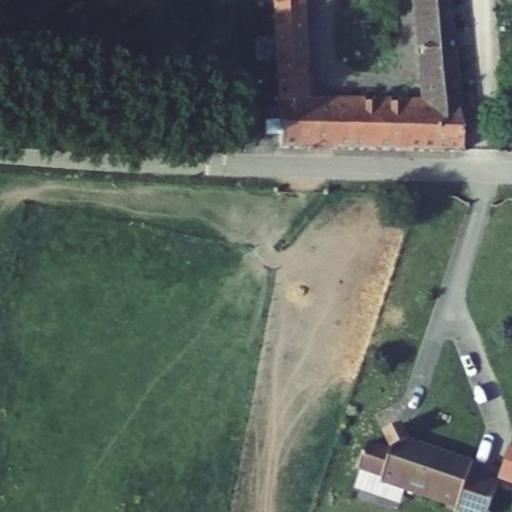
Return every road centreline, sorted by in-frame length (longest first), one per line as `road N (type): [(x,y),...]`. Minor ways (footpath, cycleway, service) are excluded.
road 1 (unclassified): [(0,153),(511,176)]
road 2 (unknown): [(472,328),(448,173),(443,0)]
